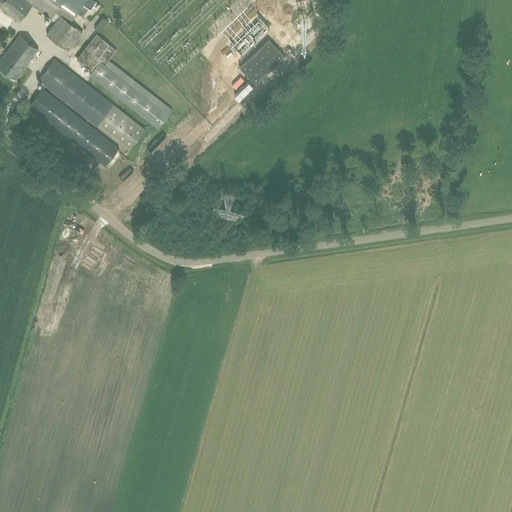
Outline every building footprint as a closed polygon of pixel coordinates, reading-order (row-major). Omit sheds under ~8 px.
[(0,0),(0,7),(19,22),(32,5),(55,23),(46,35),(68,51),(83,33),(70,23),(77,14),(82,17),(88,9),(83,6),(86,0),(0,0)] [(253,47),(272,28),(261,17),(248,31),(253,36),(247,41),(253,47)] [(307,28),(310,30),(315,24),(306,17),(298,28),(303,32),(307,28)] [(97,29),(101,32),(110,22),(106,18),(97,29)] [(0,67),(15,80),(38,50),(20,35),(0,60),(0,67)] [(256,85),(285,57),(268,39),(239,68),(256,85)] [(129,150),(145,130),(55,59),(39,80),(129,150)] [(100,62),(90,75),(159,128),(169,115),(104,65),(100,62)] [(105,166),(119,149),(42,89),(29,107),(105,166)] [(154,318),(153,327),(163,328),(164,319),(154,318)] [(149,339),(159,342),(161,331),(151,328),(149,339)]
